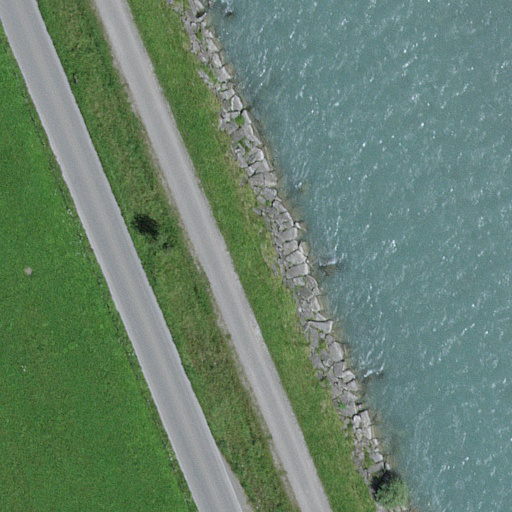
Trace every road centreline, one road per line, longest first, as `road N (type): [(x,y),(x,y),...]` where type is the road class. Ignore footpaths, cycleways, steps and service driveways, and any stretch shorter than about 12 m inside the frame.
road 1 (track): [(330,511),(121,0)]
road 2 (unclassified): [(221,511),(16,0)]
